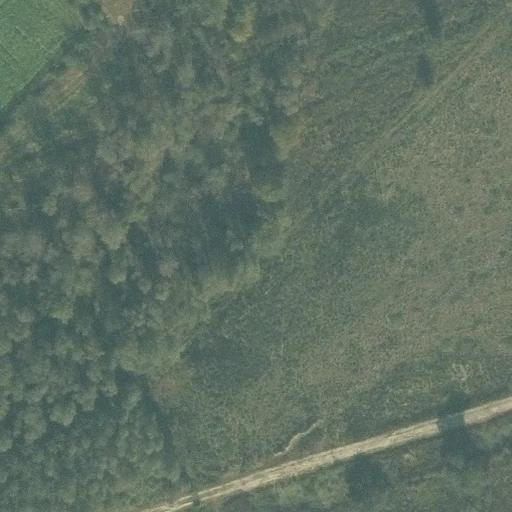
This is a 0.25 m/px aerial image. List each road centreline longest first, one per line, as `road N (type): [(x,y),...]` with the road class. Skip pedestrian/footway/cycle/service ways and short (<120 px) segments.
road 1 (track): [(511,400),(150,511)]
road 2 (track): [(290,220),(511,6)]
road 3 (track): [(95,0),(123,28),(0,150)]
